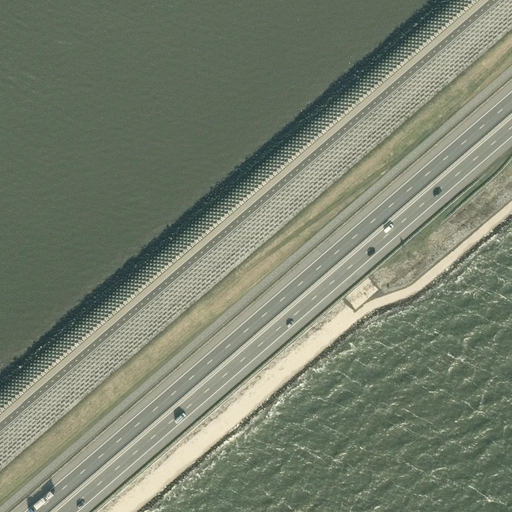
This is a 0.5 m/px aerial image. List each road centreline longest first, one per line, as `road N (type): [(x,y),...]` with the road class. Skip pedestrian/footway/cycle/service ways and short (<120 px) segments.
road 1 (motorway): [(511,99),(34,511)]
road 2 (motorway): [(64,511),(511,125)]
